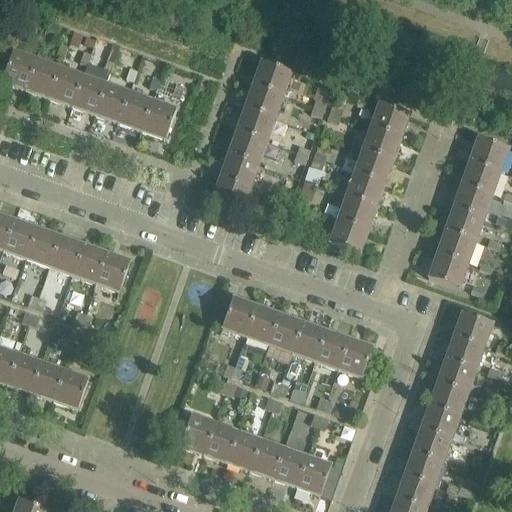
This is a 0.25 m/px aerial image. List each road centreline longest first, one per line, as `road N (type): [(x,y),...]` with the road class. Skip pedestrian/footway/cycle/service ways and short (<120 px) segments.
road 1 (residential): [(350,511),(415,324),(0,179)]
road 2 (residential): [(175,511),(0,449)]
